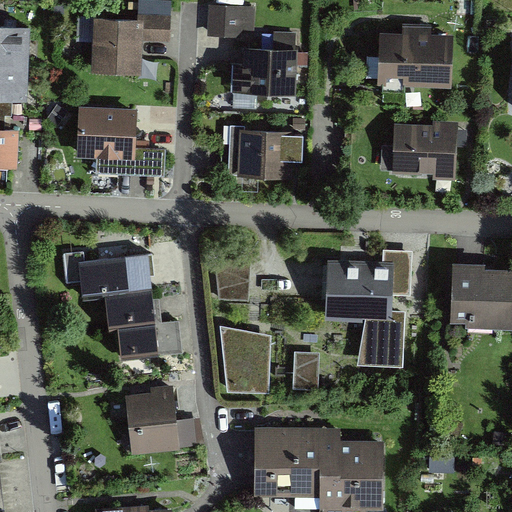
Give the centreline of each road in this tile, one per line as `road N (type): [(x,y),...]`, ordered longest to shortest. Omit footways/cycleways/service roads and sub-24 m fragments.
road 1 (residential): [(34,215),(511,224)]
road 2 (residential): [(42,511),(34,215)]
road 3 (unknown): [(183,218),(215,483)]
road 4 (unknown): [(183,218),(190,3)]
